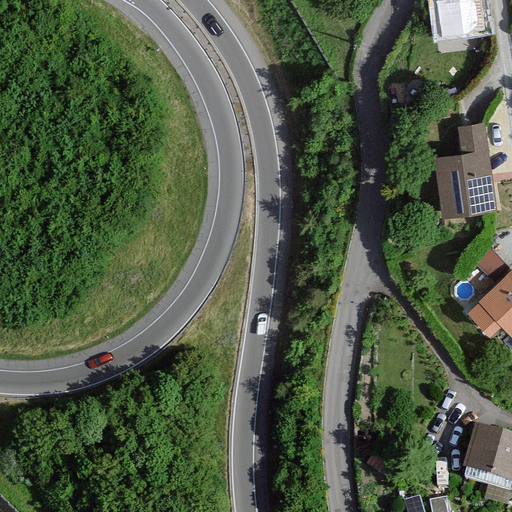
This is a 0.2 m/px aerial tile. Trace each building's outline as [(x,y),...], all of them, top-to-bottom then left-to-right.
[(482,0),(430,0),(435,36),(486,30),(482,0)] [(462,149),(437,152),(444,212),(495,206),(485,119),(458,122),(462,149)] [(494,246),(477,257),(485,271),(502,260),(494,246)] [(511,266),(483,294),(511,325),(511,266)] [(511,434),(478,425),(466,467),(511,479),(511,434)] [(426,511),(424,495),(407,497),(408,511),(426,511)] [(432,498),(435,511),(453,511),(450,495),(432,498)]
